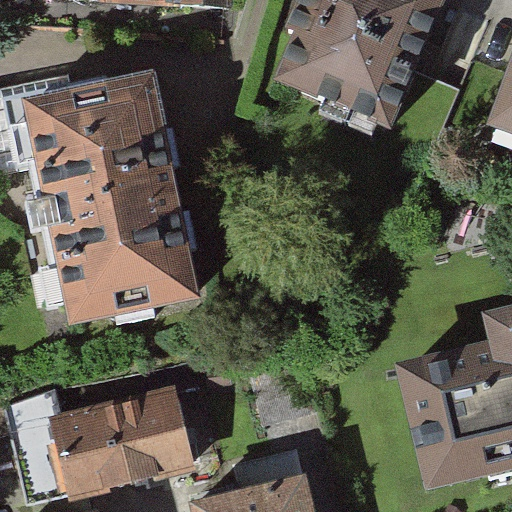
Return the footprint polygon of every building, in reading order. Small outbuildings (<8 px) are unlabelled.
[(0,0),(0,1),(227,20),(229,0),(0,0)] [(392,128),(443,0),(294,0),(282,32),(295,37),(277,82),(392,128)] [(511,64),(486,136),(511,145),(511,64)] [(157,106),(20,134),(66,356),(202,328),(157,106)] [(494,341),(403,363),(434,492),(511,472),(511,302),(486,309),(494,341)] [(173,400),(48,430),(67,511),(105,511),(195,490),(173,400)] [(313,511),(307,489),(215,511),(313,511)]
